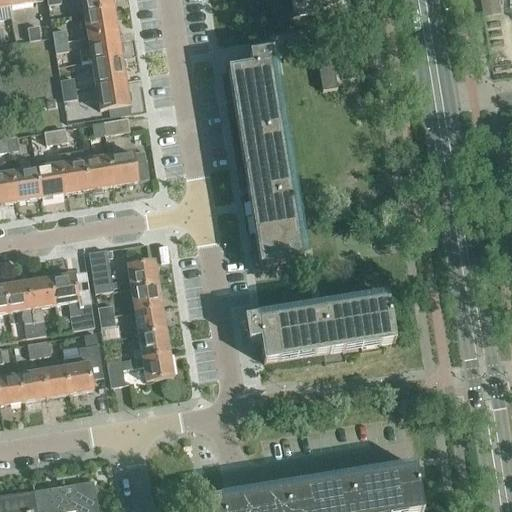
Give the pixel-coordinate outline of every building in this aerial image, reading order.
[(0,0),(0,21),(10,20),(9,10),(7,0),(0,0)] [(7,0),(9,10),(34,5),(33,0),(7,0)] [(46,0),(49,9),(61,7),(59,0),(46,0)] [(111,0),(80,0),(84,17),(113,12),(111,0)] [(296,0),(296,2),(291,3),(294,19),(340,11),(340,10),(335,11),(333,0),(296,0)] [(113,12),(84,17),(87,42),(117,37),(113,12)] [(27,32),(30,45),(40,43),(38,30),(27,32)] [(66,35),(53,37),(55,47),(67,45),(66,35)] [(82,67),(92,66),(121,61),(117,37),(87,42),(89,52),(80,53),(82,67)] [(56,57),(69,55),(67,45),(55,47),(56,57)] [(251,70),(227,73),(244,172),(249,172),(252,188),(246,189),(251,219),(257,219),(262,253),(257,254),(260,270),(275,267),(306,262),(306,261),(301,262),(269,68),(274,67),(272,54),(249,58),(251,70)] [(121,61),(92,66),(95,90),(125,85),(121,61)] [(336,83),(333,69),(319,72),(322,94),(337,92),(336,87),(336,85),(336,83)] [(74,83),(61,85),(63,95),(76,93),(74,83)] [(109,113),(129,109),(125,85),(95,90),(99,114),(109,113)] [(65,106),(77,103),(76,93),(63,95),(65,106)] [(129,109),(109,113),(110,121),(131,118),(129,109)] [(129,136),(127,123),(102,128),(104,141),(129,136)] [(93,130),(95,142),(104,141),(102,128),(93,130)] [(66,147),(64,134),(54,136),(56,148),(66,147)] [(44,137),(46,150),(56,148),(54,136),(44,137)] [(18,155),(16,142),(6,144),(8,156),(18,155)] [(0,144),(0,157),(8,156),(6,144),(0,144)] [(137,183),(147,181),(143,162),(134,164),(133,157),(108,161),(113,190),(138,186),(137,183)] [(84,165),(89,194),(113,190),(108,161),(84,165)] [(89,194),(84,165),(60,169),(64,198),(89,194)] [(64,198),(60,169),(36,173),(40,202),(64,198)] [(40,202),(36,173),(12,177),(16,206),(40,202)] [(0,208),(16,206),(12,177),(0,179),(0,208)] [(106,255),(88,258),(95,298),(113,295),(106,255)] [(154,265),(126,270),(130,293),(158,289),(154,265)] [(78,305),(73,278),(50,282),(54,309),(78,305)] [(45,339),(40,312),(54,309),(50,282),(27,286),(36,340),(45,339)] [(22,315),(26,342),(36,340),(27,286),(4,289),(8,317),(22,315)] [(4,289),(0,290),(0,328),(10,327),(8,317),(4,289)] [(158,289),(130,293),(134,316),(161,312),(158,289)] [(257,320),(244,322),(246,335),(248,345),(260,344),(260,349),(261,354),(263,367),(344,354),(344,349),(378,343),(379,348),(395,346),(387,299),(386,299),(387,305),(258,325),(257,323),(257,320)] [(90,308),(78,310),(79,319),(70,320),(72,335),(94,332),(90,308)] [(112,310),(97,312),(99,322),(114,320),(112,310)] [(161,312),(134,316),(138,339),(165,335),(161,312)] [(100,332),(115,329),(114,320),(99,322),(100,332)] [(134,353),(135,363),(169,358),(165,335),(138,339),(140,352),(134,353)] [(96,337),(84,339),(86,351),(98,349),(96,337)] [(48,360),(46,345),(37,346),(39,361),(48,360)] [(26,348),(29,363),(39,361),(37,346),(26,348)] [(119,356),(104,359),(106,368),(121,366),(119,356)] [(145,386),(173,382),(169,358),(135,363),(121,366),(106,368),(110,392),(125,389),(122,374),(143,370),(145,386)] [(93,394),(88,367),(65,371),(69,398),(93,394)] [(69,398),(65,371),(42,375),(46,402),(69,398)] [(46,402),(42,375),(19,378),(23,406),(46,402)] [(23,406),(19,378),(0,381),(0,409),(23,406)] [(422,511),(415,469),(413,469),(414,474),(221,505),(221,503),(220,500),(207,503),(208,511),(422,511)] [(96,511),(93,486),(33,496),(35,511),(96,511)] [(35,511),(33,496),(0,501),(0,511),(35,511)]
